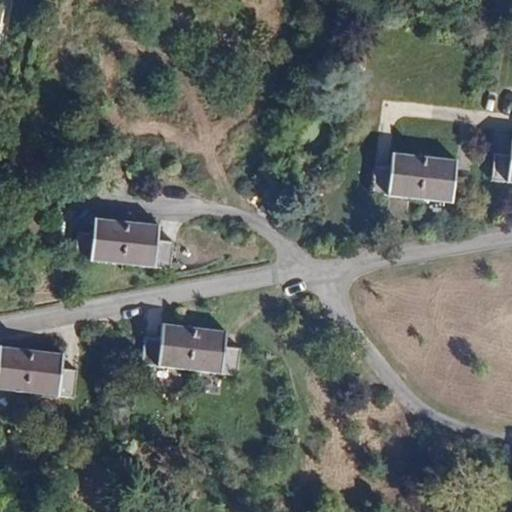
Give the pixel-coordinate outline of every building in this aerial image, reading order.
[(511,124),(493,123),(492,139),(480,138),(477,166),(511,169),(511,124)] [(455,191),(458,161),(444,160),(445,147),(377,140),(375,153),(360,152),(357,183),(455,191)] [(155,264),(158,242),(140,240),(141,222),(75,218),(73,235),(58,235),(56,257),(155,264)] [(214,341),(215,327),(151,322),(150,337),(136,335),(133,364),(230,370),(231,343),(214,341)] [(0,400),(62,403),(64,374),(47,373),(48,357),(0,354),(0,400)]
